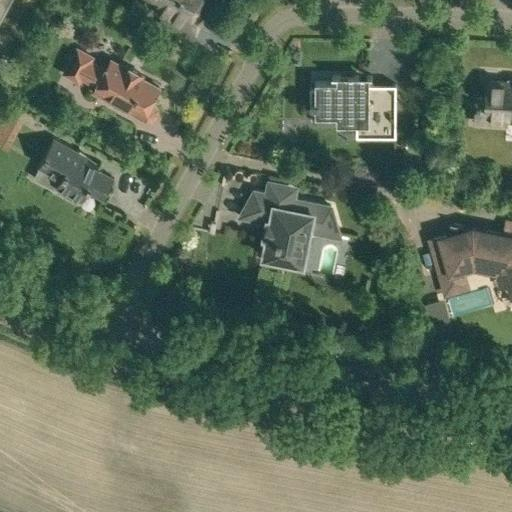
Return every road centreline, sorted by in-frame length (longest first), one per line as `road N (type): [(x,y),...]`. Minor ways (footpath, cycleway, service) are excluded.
road 1 (residential): [(121,325),(139,276),(280,23),(511,23)]
road 2 (tertiary): [(511,416),(121,325)]
road 3 (tertiary): [(121,325),(0,277)]
